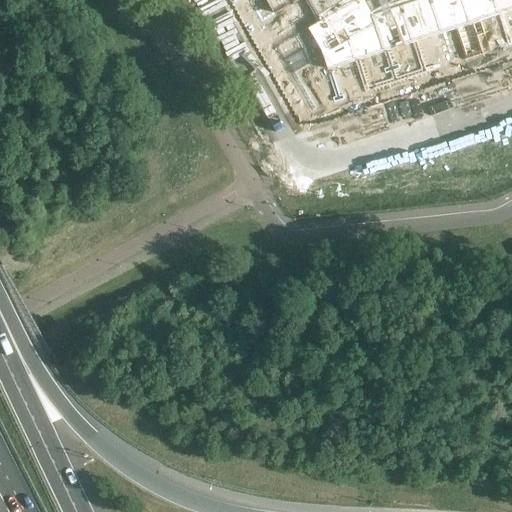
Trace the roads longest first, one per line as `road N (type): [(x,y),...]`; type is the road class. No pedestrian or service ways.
road 1 (trunk): [(222,511),(137,474),(11,373)]
road 2 (trunk): [(77,511),(11,373)]
